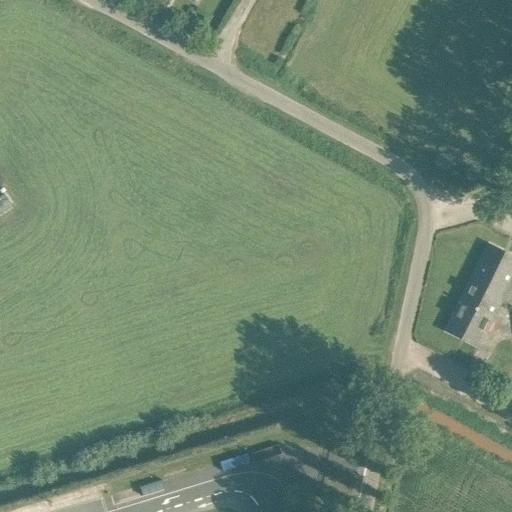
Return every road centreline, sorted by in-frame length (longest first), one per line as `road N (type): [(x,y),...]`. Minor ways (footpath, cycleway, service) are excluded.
road 1 (unclassified): [(365,511),(424,235),(418,189),(394,160),(93,0)]
road 2 (track): [(398,365),(511,424)]
